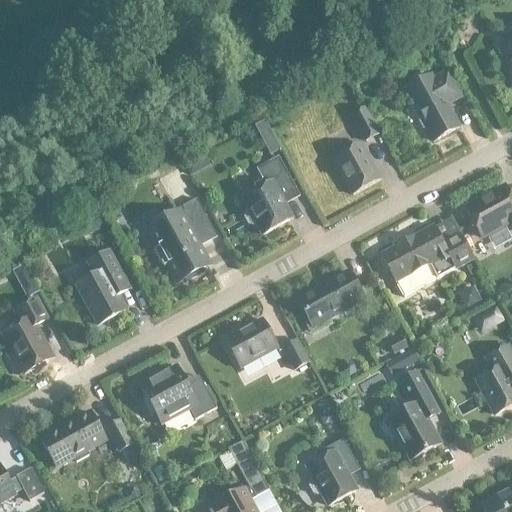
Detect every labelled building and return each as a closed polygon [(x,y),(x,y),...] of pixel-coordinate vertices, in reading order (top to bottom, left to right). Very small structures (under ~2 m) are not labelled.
[(511,44),(500,51),(511,72),(511,44)] [(431,77),(406,91),(414,106),(411,107),(424,129),(426,128),(434,143),(459,129),(447,106),(461,98),(447,74),(433,81),(431,77)] [(349,116),(365,144),(379,137),(364,108),(349,116)] [(265,123),(255,129),(270,156),(280,151),(265,123)] [(380,182),(360,145),(333,159),(353,196),(380,182)] [(253,227),(255,226),(257,225),(263,236),(292,221),(283,204),(284,199),(297,192),(278,159),(256,171),(262,181),(255,185),(253,189),(255,192),(243,199),(250,212),(246,214),(245,218),(248,225),(253,227)] [(191,160),(181,166),(187,178),(198,172),(191,160)] [(481,198),(481,199),(480,202),(466,210),(481,239),(486,236),(489,238),(505,230),(505,226),(511,222),(511,201),(505,189),(491,196),(487,194),(481,198)] [(216,236),(196,200),(182,208),(185,212),(150,231),(159,248),(155,250),(154,250),(164,269),(165,268),(169,265),(178,283),(184,279),(186,283),(204,274),(202,270),(208,267),(197,246),(215,237),(216,236)] [(99,216),(88,222),(95,234),(105,228),(99,216)] [(448,220),(381,256),(397,286),(398,285),(397,284),(429,266),(437,280),(474,260),(461,236),(458,237),(448,220)] [(76,287),(98,327),(126,311),(119,299),(130,293),(129,291),(130,290),(110,253),(87,265),(94,278),(76,287)] [(17,258),(3,265),(5,269),(9,270),(11,273),(22,267),(17,258)] [(362,301),(348,274),(299,301),(313,328),(362,301)] [(21,285),(19,291),(25,301),(37,294),(29,280),(21,285)] [(471,287),(458,294),(466,309),(479,301),(471,287)] [(14,312),(21,324),(3,334),(3,335),(5,334),(12,349),(6,352),(19,376),(24,373),(25,376),(53,360),(36,328),(48,321),(36,299),(14,312)] [(496,308),(485,314),(489,321),(494,323),(501,319),(496,308)] [(277,350),(278,352),(279,354),(280,354),(262,321),(225,342),(241,370),(277,350)] [(402,339),(389,347),(394,356),(407,349),(402,339)] [(309,364),(297,343),(283,350),(295,372),(309,364)] [(511,353),(508,347),(496,354),(484,360),(488,367),(485,369),(484,373),(486,376),(476,381),(482,392),(480,395),(485,404),(488,404),(495,416),(511,407),(511,353)] [(411,352),(396,360),(401,369),(415,361),(411,352)] [(343,366),(342,374),(349,377),(355,374),(355,367),(349,363),(343,366)] [(189,411),(190,413),(195,422),(217,410),(201,382),(188,389),(177,368),(140,388),(146,399),(144,400),(142,404),(149,416),(153,417),(155,416),(161,426),(189,411)] [(399,383),(412,408),(387,421),(410,463),(441,446),(428,421),(439,415),(417,374),(399,383)] [(315,408),(323,423),(335,417),(326,402),(315,408)] [(92,414),(41,442),(55,469),(74,459),(76,464),(89,457),(86,452),(106,441),(92,414)] [(120,422),(106,430),(119,454),(134,446),(120,422)] [(313,495),(317,496),(321,494),(329,507),(356,492),(347,475),(348,471),(357,466),(343,441),(318,455),(317,459),(318,462),(307,468),(315,481),(311,484),(309,488),(313,495)] [(15,495),(23,491),(30,503),(44,495),(31,471),(17,478),(17,479),(8,484),(0,468),(0,504),(15,496),(15,495)] [(211,509),(212,511),(255,511),(244,490),(214,507),(211,509)] [(511,511),(511,491),(506,495),(482,508),(483,511),(511,511)]
